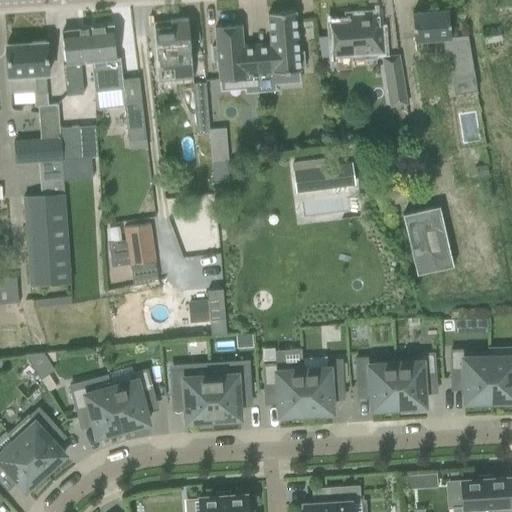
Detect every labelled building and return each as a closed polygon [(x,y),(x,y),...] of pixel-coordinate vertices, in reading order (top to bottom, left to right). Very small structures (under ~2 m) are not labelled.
[(466,36),(450,38),(448,10),(411,13),(414,42),(442,39),(445,55),(448,55),(449,64),(448,64),(449,70),(450,70),(454,95),(476,91),(467,36),(466,36)] [(256,45),(256,51),(260,92),(275,91),(273,73),(300,71),(299,68),(304,68),(303,51),(298,51),(295,11),(267,14),(270,43),(256,45)] [(381,28),(375,28),(374,15),(349,17),(350,22),(330,23),(331,36),(318,37),(322,63),(334,63),(335,70),(351,69),(350,56),(382,53),(381,28)] [(170,22),(154,23),(157,63),(173,61),(175,81),(192,79),(190,60),(187,19),(170,21),(170,22)] [(260,92),(256,51),(256,45),(242,46),(240,26),(214,28),(216,46),(211,47),(212,62),(217,62),(218,80),(243,78),(244,94),(260,92)] [(118,58),(115,59),(111,27),(86,29),(90,61),(101,60),(105,92),(121,90),(118,58)] [(482,30),(481,31),(484,44),(501,41),(498,28),(482,30)] [(80,62),(90,61),(86,29),(61,32),(65,64),(62,64),(65,95),(84,93),(80,62)] [(47,78),(46,62),(45,42),(31,43),(31,48),(21,49),(20,47),(7,45),(6,45),(7,79),(9,79),(10,95),(34,93),(35,107),(37,107),(40,139),(12,141),(14,164),(38,162),(40,196),(23,197),(29,287),(72,283),(63,182),(59,128),(57,104),(47,105),(44,79),(47,78)] [(390,107),(406,104),(398,55),(382,58),(390,107)] [(209,130),(205,84),(193,85),(197,135),(209,134),(209,130)] [(141,100),(123,102),(124,104),(128,140),(128,141),(146,139),(141,100)] [(90,156),(97,156),(95,125),(59,128),(63,182),(92,179),(90,156)] [(209,134),(211,161),(226,160),(227,160),(224,129),(209,130),(209,134)] [(322,160),(292,163),(296,193),(353,186),(351,164),(323,167),(322,160)] [(416,276),(452,268),(439,208),(402,216),(416,276)] [(155,265),(154,261),(149,224),(123,228),(125,241),(108,243),(111,267),(130,265),(133,284),(157,281),(155,265)] [(181,256),(161,259),(161,260),(164,277),(184,275),(181,256)] [(0,277),(0,303),(16,303),(15,276),(0,277)] [(192,307),(193,323),(209,322),(208,306),(192,307)] [(225,321),(209,322),(210,335),(226,334),(225,321)] [(251,334),(236,336),(237,348),(252,347),(251,334)] [(511,347),(489,348),(490,401),(492,401),(492,402),(493,402),(493,401),(496,401),(496,402),(497,402),(497,401),(501,401),(501,402),(501,401),(505,401),(505,402),(506,402),(506,401),(511,400),(511,347)] [(488,401),(490,401),(489,348),(488,348),(488,353),(464,353),(464,350),(450,351),(450,379),(463,379),(464,402),(474,401),(474,402),(475,402),(475,401),(479,401),(479,402),(479,401),(483,401),(483,402),(484,402),(484,401),(487,401),(487,402),(488,402),(488,401)] [(41,352),(23,354),(39,378),(52,369),(41,352)] [(422,383),(435,382),(433,353),(419,354),(419,357),(394,359),(397,407),(399,407),(399,408),(400,408),(400,407),(403,407),(404,408),(404,407),(408,406),(408,407),(409,407),(409,406),(412,406),(412,407),(413,407),(413,406),(424,405),(422,383)] [(394,359),(368,361),(368,358),(355,358),(357,387),(369,386),(371,409),(382,408),(382,409),(382,408),(386,408),(386,409),(387,409),(387,408),(390,408),(390,409),(391,408),(395,407),(395,408),(396,408),(395,407),(397,407),(394,359)] [(330,389),(342,388),(340,360),(327,361),(328,368),(303,370),(302,365),(301,365),(305,414),(307,414),(311,413),(311,414),(312,414),(312,413),(315,413),(315,414),(316,414),(316,413),(320,413),(320,414),(321,414),(320,413),(331,412),(330,389)] [(301,365),(277,367),(276,364),(262,365),(264,393),(277,393),(278,415),(289,415),(289,416),(290,416),(290,415),(293,414),(293,415),(294,415),(294,414),(298,414),(298,415),(299,415),(299,414),(302,414),(302,415),(303,415),(303,414),(305,414),(301,365)] [(237,395),(250,394),(248,366),(235,367),(235,375),(209,376),(212,420),(214,420),(214,421),(215,421),(215,420),(218,419),(218,420),(219,420),(219,419),(223,419),(223,420),(224,420),(224,419),(227,419),(227,420),(228,420),(228,419),(238,418),(237,395)] [(141,401),(153,397),(146,370),(132,373),(135,381),(110,388),(122,430),(123,429),(124,430),(124,429),(128,428),(128,429),(129,429),(128,428),(132,427),(132,428),(133,427),(136,426),(136,427),(137,426),(137,425),(147,423),(141,401)] [(209,376),(183,378),(183,370),(170,371),(172,400),(184,399),(186,422),(196,421),(196,422),(197,422),(197,421),(201,421),(202,421),(205,420),(205,421),(206,421),(206,420),(210,420),(210,421),(210,420),(212,420),(209,376)] [(107,375),(69,385),(71,390),(78,418),(90,414),(94,426),(96,436),(106,434),(107,435),(107,434),(107,433),(111,433),(112,433),(111,432),(115,431),(115,432),(116,432),(116,431),(119,430),(119,431),(120,431),(120,430),(122,430),(110,388),(107,375)] [(48,438),(57,429),(38,408),(28,417),(27,415),(8,433),(44,472),(45,471),(46,472),(46,471),(48,468),(49,469),(50,468),(49,468),(52,465),(52,466),(53,465),(52,465),(55,462),(55,463),(56,462),(55,462),(63,455),(48,438)] [(43,474),(44,472),(8,433),(7,434),(14,441),(0,453),(0,481),(9,473),(24,490),(32,483),(33,484),(33,483),(35,480),(36,481),(37,480),(36,480),(39,477),(39,478),(40,477),(39,477),(42,474),(43,475),(43,474)] [(420,474),(405,475),(406,489),(421,488),(420,474)] [(476,479),(472,479),(459,480),(461,506),(452,507),(451,511),(492,511),(492,506),(510,505),(510,499),(511,498),(511,487),(511,483),(509,483),(508,477),(491,478),(491,475),(476,476),(476,479)] [(359,485),(325,487),(311,488),(311,499),(314,499),(314,503),(302,504),(302,511),(350,511),(349,502),(360,501),(359,485)] [(215,496),(198,498),(198,511),(246,511),(246,494),(229,496),(228,492),(215,492),(215,496)]
